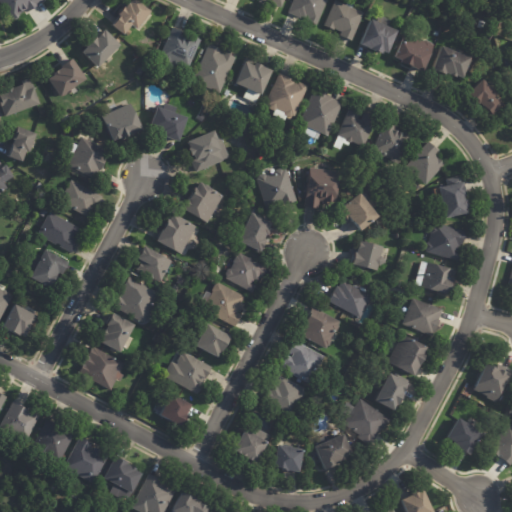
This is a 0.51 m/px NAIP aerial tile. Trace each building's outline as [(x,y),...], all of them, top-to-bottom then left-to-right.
[(47,0),(48,1),(31,13),(30,10),(22,15),(23,17),(17,21),(1,0),(47,0)] [(114,24),(122,15),(120,14),(126,6),(127,7),(132,0),(138,0),(152,11),(138,28),(133,24),(132,25),(133,25),(125,34),(114,24)] [(286,0),(283,8),(270,2),(271,0),(267,0),(267,2),(261,0),(286,0)] [(328,0),(317,26),(289,13),(294,0),(328,0)] [(351,40),(341,36),(343,32),(336,30),(325,26),(336,0),(347,5),(349,0),(353,0),(356,1),(353,8),(365,13),(353,41),(351,40)] [(380,52),(371,48),(361,44),(372,19),(375,20),(378,14),(389,19),(387,25),(399,30),(389,53),(384,51),(383,53),(380,52)] [(174,28),(185,32),(184,34),(195,39),(196,37),(202,40),(189,69),(186,68),(184,69),(180,68),(178,73),(167,68),(169,62),(164,60),(164,59),(161,57),(173,28),(174,28)] [(116,40),(122,45),(100,68),(85,52),(89,48),(88,47),(92,42),(93,43),(107,29),(116,40)] [(414,36),(428,42),(428,41),(435,44),(435,45),(440,47),(428,73),(405,63),(406,62),(399,59),(408,33),(414,36)] [(211,45),(223,50),(222,52),(226,54),(227,51),(233,53),(232,56),(237,58),(221,94),(193,82),(210,44),(211,45)] [(457,52),(471,57),(463,78),(457,75),(456,77),(446,73),(446,74),(433,69),(442,46),(457,52)] [(259,64),(265,67),(264,67),(274,72),(264,96),(261,95),(256,104),(244,99),(248,89),(237,84),(247,63),(244,62),(246,58),(259,64)] [(83,83),(62,97),(50,79),(56,75),(55,74),(64,69),(62,67),(74,59),(88,80),(83,83)] [(137,72),(141,68),(146,72),(141,76),(137,72)] [(281,74),(293,80),(292,81),(295,83),(295,84),(299,85),(300,83),(309,87),(295,118),(294,117),(292,119),(288,117),(286,121),(274,116),(276,112),(271,109),(270,107),(266,105),(280,74),(281,74)] [(6,117),(1,103),(3,102),(0,94),(24,85),(23,81),(32,78),(41,105),(6,117)] [(491,111),(481,102),(480,103),(470,93),(485,78),(499,93),(496,96),(506,106),(496,116),(491,111)] [(321,98),(323,99),(325,95),(333,99),(333,100),(343,104),(328,137),(321,134),(318,140),(303,134),(306,129),(302,127),(302,126),(300,124),(313,94),(321,98)] [(168,104),(179,108),(177,114),(190,119),(182,143),(169,139),(170,136),(163,134),(163,132),(153,129),(160,108),(164,109),(166,103),(168,104)] [(142,134),(122,143),(122,141),(115,144),(103,118),(131,104),(144,132),(142,134)] [(360,114),(358,119),(361,121),(365,112),(378,117),(364,148),(352,142),(350,143),(349,146),(343,143),(340,150),(334,147),(349,110),(360,114)] [(200,114),(205,118),(202,122),(197,119),(200,114)] [(73,126),(77,120),(82,123),(78,129),(73,126)] [(387,123),(397,127),(396,129),(402,132),(403,131),(413,135),(400,165),(372,153),(385,122),(387,123)] [(10,156),(15,142),(12,141),(17,128),(36,135),(29,153),(26,152),(22,163),(9,158),(10,156)] [(196,171),(192,160),(197,158),(196,156),(194,156),(191,150),(193,149),(190,142),(217,131),(219,135),(220,135),(230,157),(224,159),(225,160),(197,172),(196,171)] [(105,167),(103,171),(102,170),(97,180),(69,165),(72,159),(66,155),(73,142),(79,146),(83,137),(111,152),(109,154),(110,154),(108,159),(109,160),(105,167)] [(431,142),(440,150),(436,154),(440,158),(439,159),(440,160),(440,159),(446,164),(427,185),(407,167),(430,141),(431,142)] [(5,191),(0,193),(0,169),(7,165),(14,176),(4,182),(8,189),(5,191)] [(276,167),(277,171),(282,169),(285,171),(288,170),(297,202),(285,206),(285,204),(277,206),(278,209),(267,212),(258,180),(259,179),(261,175),(264,174),(263,170),(275,166),(276,167)] [(314,169),(345,173),(341,204),(336,204),(335,207),(325,206),(325,202),(322,202),(321,209),(307,208),(308,199),(307,199),(311,168),(314,169)] [(459,178),(460,184),(464,183),(467,196),(465,197),(466,201),(467,201),(469,208),(468,208),(469,215),(447,220),(440,188),(447,187),(445,179),(459,176),(459,178)] [(103,198),(97,208),(93,206),(93,208),(94,208),(89,218),(65,205),(68,199),(64,197),(72,180),(103,197),(103,198)] [(187,208),(196,192),(195,191),(196,188),(199,190),(202,183),(222,195),(221,197),(223,198),(219,204),(224,207),(219,216),(213,213),(207,223),(185,210),(187,208)] [(363,191),(375,206),(372,208),(380,217),(374,221),(375,223),(373,224),(372,223),(361,232),(350,217),(347,219),(340,210),(360,194),(359,192),(362,190),(363,191)] [(43,209),(47,212),(46,213),(48,214),(46,218),(40,215),(42,209),(43,209)] [(79,244),(73,254),(39,235),(51,214),(80,230),(76,238),(74,237),(73,239),(80,242),(79,244)] [(271,222),(274,224),(271,230),(273,231),(270,237),(269,236),(267,241),(268,242),(268,243),(270,244),(266,252),(264,251),(263,253),(233,238),(239,227),(246,230),(254,214),(271,222)] [(196,228),(181,254),(158,242),(169,220),(171,221),(174,215),(196,226),(196,228)] [(388,223),(380,226),(378,220),(386,217),(388,223)] [(468,232),(464,244),(463,244),(462,247),(460,247),(459,253),(462,254),(460,262),(427,252),(428,252),(426,249),(427,244),(429,243),(432,235),(430,232),(432,227),(434,226),(435,223),(468,232)] [(381,248),(384,248),(381,257),(386,264),(378,267),(377,272),(364,269),(363,274),(347,269),(349,263),(353,264),(355,253),(357,254),(360,242),(381,248)] [(161,282),(160,283),(154,279),(153,281),(146,277),(147,276),(138,271),(139,269),(138,268),(140,264),(139,263),(140,260),(139,260),(145,247),(172,262),(161,282)] [(47,252),(69,264),(62,276),(59,274),(51,289),(31,279),(33,275),(24,270),(33,253),(42,258),(46,251),(47,252)] [(267,269),(259,283),(256,281),(254,283),(257,285),(253,294),(227,279),(228,277),(227,274),(229,271),(232,270),(235,264),(235,262),(237,259),(238,258),(241,254),(267,268),(267,269)] [(455,284),(451,297),(422,288),(422,287),(415,285),(422,262),(428,264),(429,263),(457,272),(456,277),(454,277),(453,278),(456,279),(455,284)] [(117,306),(131,278),(163,296),(155,312),(157,313),(153,320),(152,319),(149,325),(144,322),(144,324),(116,309),(117,306)] [(181,278),(188,281),(185,287),(178,284),(181,278)] [(372,297),(360,319),(329,302),(338,286),(339,287),(343,281),(361,291),(363,288),(367,290),(366,293),(372,297)] [(245,308),(242,315),(244,317),(238,329),(204,312),(218,284),(220,284),(248,298),(245,304),(247,305),(245,308)] [(28,286),(37,291),(34,295),(26,291),(28,286)] [(0,289),(4,291),(5,291),(10,293),(11,295),(13,296),(0,322),(0,289)] [(443,312),(440,321),(434,337),(420,332),(419,333),(418,332),(418,331),(404,326),(414,300),(443,311),(443,312)] [(14,334),(3,329),(15,306),(19,308),(22,302),(36,309),(33,315),(36,317),(26,339),(20,336),(20,337),(14,334)] [(343,323),(341,327),(342,327),(339,333),(338,333),(333,342),(335,343),(332,348),(331,348),(329,351),(301,336),(306,327),(308,328),(309,326),(308,325),(316,309),(343,323)] [(123,355),(104,344),(107,338),(106,337),(111,328),(109,327),(115,315),(137,327),(123,355)] [(230,339),(222,353),(221,352),(218,358),(196,347),(208,325),(231,338),(230,339)] [(424,366),(424,368),(423,368),(417,379),(389,364),(404,335),(431,350),(428,355),(430,356),(424,366)] [(327,358),(321,368),(318,367),(309,384),(283,370),(290,357),(294,359),(295,357),(290,354),(297,342),(327,358)] [(88,357),(94,347),(126,365),(111,392),(81,375),(85,367),(84,366),(88,357)] [(214,370),(210,378),(208,377),(203,387),(203,386),(202,388),(203,389),(200,396),(189,390),(188,391),(185,389),(186,388),(165,378),(173,362),(179,365),(180,364),(180,361),(182,357),(184,356),(185,353),(214,369),(214,370)] [(498,365),(511,372),(500,396),(494,403),(484,398),(485,397),(473,391),(486,366),(494,369),(496,364),(498,365)] [(399,375),(407,380),(406,382),(409,384),(404,394),(398,406),(397,406),(394,411),(375,401),(390,374),(393,376),(395,373),(399,375)] [(266,399),(273,385),(275,386),(276,384),(273,382),(278,374),(305,389),(291,414),(265,400),(266,399)] [(191,407),(186,416),(188,417),(182,428),(160,416),(171,395),(191,406),(191,407)] [(380,436),(374,444),(372,443),(370,446),(359,438),(361,435),(346,425),(351,417),(342,411),(348,402),(356,408),(362,399),(392,421),(386,430),(384,429),(379,435),(380,436)] [(15,403),(22,406),(21,407),(30,411),(29,412),(34,415),(36,413),(41,416),(26,445),(0,431),(0,429),(14,402),(15,403)] [(468,424),(483,434),(469,456),(458,449),(459,448),(453,444),(454,443),(447,438),(459,419),(468,424)] [(49,421),(54,423),(53,425),(62,430),(61,431),(68,435),(70,432),(76,435),(61,465),(33,450),(48,420),(49,421)] [(511,466),(505,460),(506,459),(502,456),(501,458),(494,453),(495,452),(491,449),(511,425),(511,466)] [(263,433),(270,436),(266,443),(268,444),(257,466),(249,461),(249,460),(247,459),(247,460),(237,455),(238,454),(235,453),(245,432),(250,434),(253,427),(263,433)] [(336,468),(327,472),(316,447),(345,434),(354,454),(347,457),(348,459),(338,463),(340,466),(336,468)] [(81,439),(92,444),(91,447),(95,449),(96,448),(102,451),(99,456),(100,457),(103,452),(109,456),(94,485),(64,469),(81,438),(81,439)] [(301,451),(303,451),(299,473),(274,469),(278,447),(281,447),(281,444),(291,446),(291,449),(301,451)] [(125,463),(129,465),(129,466),(138,471),(137,473),(144,476),(134,496),(132,495),(128,501),(124,499),(121,500),(110,494),(113,489),(102,483),(104,480),(106,481),(117,459),(125,463)] [(150,476),(161,481),(159,484),(162,486),(163,484),(171,488),(170,490),(174,492),(170,501),(164,511),(139,511),(132,508),(149,475),(150,476)] [(407,511),(402,501),(414,496),(413,494),(419,491),(420,492),(424,490),(435,511),(407,511)] [(202,502),(201,504),(209,508),(207,511),(170,511),(171,511),(181,493),(192,498),(192,497),(202,502)]
